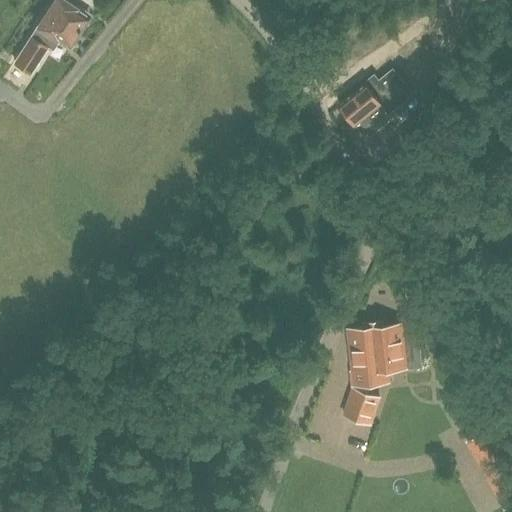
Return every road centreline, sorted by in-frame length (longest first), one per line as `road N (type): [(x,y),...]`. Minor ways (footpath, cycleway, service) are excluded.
road 1 (unclassified): [(264,511),(376,220)]
road 2 (unclassified): [(376,220),(316,105),(237,0)]
road 3 (unclassified): [(511,348),(443,314),(407,274),(376,220)]
